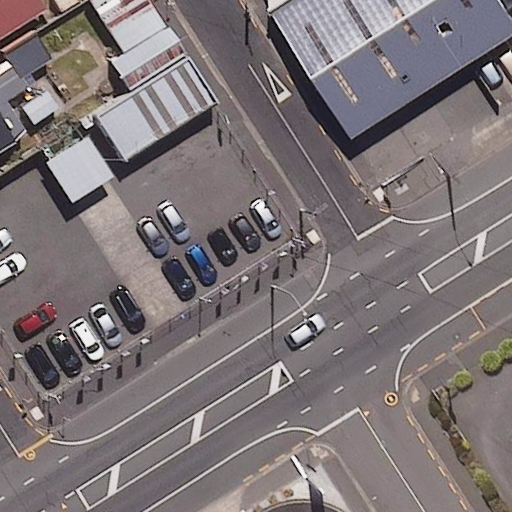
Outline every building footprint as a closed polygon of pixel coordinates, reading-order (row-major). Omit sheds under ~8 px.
[(0,0),(0,39),(39,16),(29,0),(0,0)] [(108,109),(182,62),(160,29),(159,29),(140,0),(82,0),(119,55),(87,76),(108,109)] [(501,0),(266,0),(264,2),(345,128),(511,22),(498,2),(501,0)] [(0,103),(53,69),(33,38),(0,59),(0,103)] [(182,62),(108,109),(93,120),(120,163),(210,106),(182,62)] [(43,85),(12,103),(27,128),(58,110),(43,85)] [(0,135),(0,153),(8,148),(0,135)] [(80,140),(51,158),(41,164),(67,205),(106,181),(80,140)]
